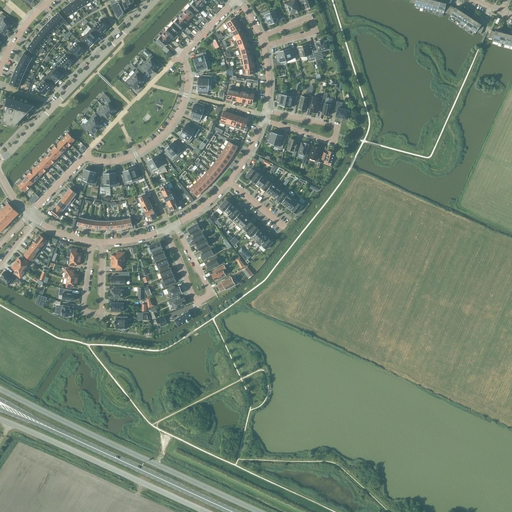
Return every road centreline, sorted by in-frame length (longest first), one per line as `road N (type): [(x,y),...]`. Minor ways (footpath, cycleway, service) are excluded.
road 1 (unclassified): [(259,511),(0,388)]
road 2 (unclassified): [(205,511),(0,419)]
road 3 (residential): [(0,159),(157,0)]
road 4 (primary): [(233,511),(36,421)]
road 5 (residential): [(175,225),(210,295),(196,303),(164,230)]
road 6 (residential): [(85,156),(127,158),(166,132),(187,89),(182,56)]
road 7 (residential): [(266,111),(336,127),(333,142),(263,120)]
road 8 (residential): [(102,243),(100,315),(83,312),(92,242)]
road 9 (residential): [(85,156),(182,56)]
road 10 (residential): [(260,37),(310,18),(315,32),(264,46)]
